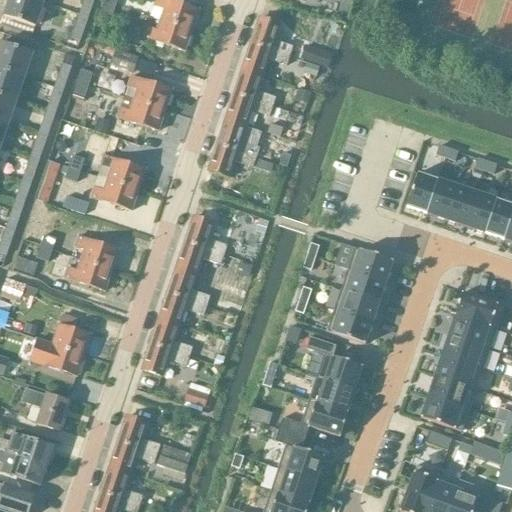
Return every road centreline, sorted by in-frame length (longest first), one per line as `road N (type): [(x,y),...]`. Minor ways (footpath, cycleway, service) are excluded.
road 1 (residential): [(77,511),(245,0)]
road 2 (residential): [(343,511),(434,249)]
road 3 (residential): [(434,249),(356,223),(388,127)]
